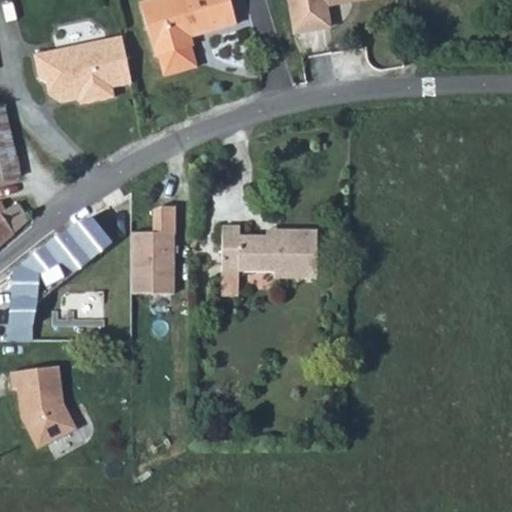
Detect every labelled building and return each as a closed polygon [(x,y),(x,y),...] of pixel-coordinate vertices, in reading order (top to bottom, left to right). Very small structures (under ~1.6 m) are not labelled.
[(173,0),(149,7),(169,76),(204,66),(196,40),(241,26),(233,0),(173,0)] [(291,0),(297,34),(335,28),(331,6),(368,0),(291,0)] [(126,35),(36,55),(42,79),(47,82),(52,97),(65,106),(82,102),(83,107),(118,100),(116,90),(137,86),(126,35)] [(0,109),(0,136),(16,134),(10,108),(0,109)] [(0,136),(0,180),(22,177),(25,176),(16,134),(0,136)] [(0,203),(0,244),(23,226),(5,202),(0,203)] [(124,243),(103,218),(63,242),(26,271),(22,312),(23,341),(44,341),(44,327),(48,303),(124,243)] [(227,224),(227,273),(245,272),(275,272),(275,281),(322,283),(321,232),(281,232),(281,239),(267,239),(246,238),(246,224),(227,224)] [(178,234),(135,233),(134,292),(178,292),(178,234)] [(245,272),(227,273),(228,296),(246,296),(245,272)] [(58,368),(9,374),(11,392),(16,391),(19,417),(23,427),(28,424),(40,449),(75,431),(62,406),(58,368)]
